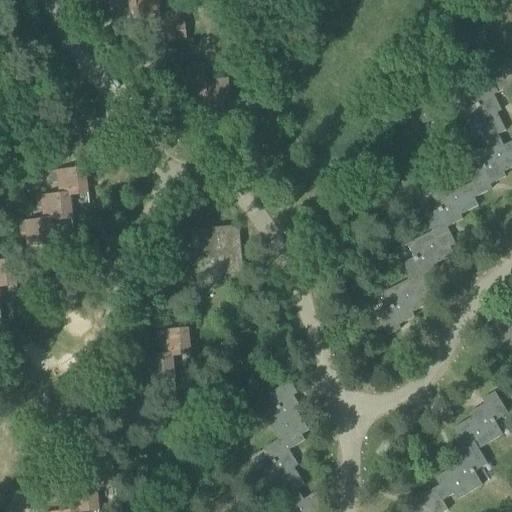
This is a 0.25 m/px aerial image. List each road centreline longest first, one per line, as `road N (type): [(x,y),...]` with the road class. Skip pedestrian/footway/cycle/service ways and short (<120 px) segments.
road 1 (residential): [(164,169),(130,253),(114,331),(18,511)]
road 2 (residential): [(164,169),(212,173),(263,214),(300,277),(346,417)]
road 3 (residential): [(346,417),(411,396),(453,333),(511,268)]
road 4 (residential): [(51,0),(69,41),(164,169)]
